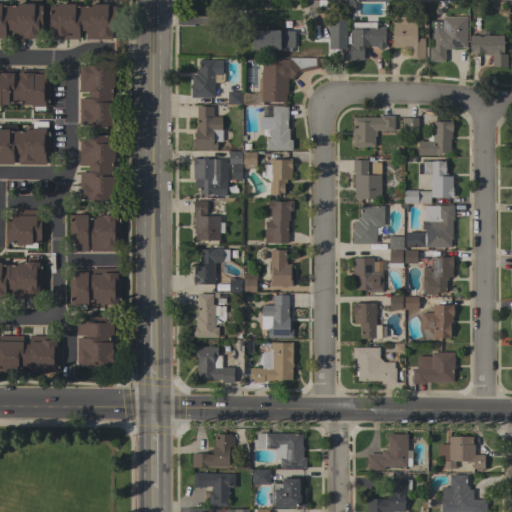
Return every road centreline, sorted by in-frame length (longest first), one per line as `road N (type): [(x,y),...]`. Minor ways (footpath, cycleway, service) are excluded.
road 1 (tertiary): [(511,413),(0,403)]
road 2 (tertiary): [(151,0),(154,511)]
road 3 (residential): [(321,107),(331,511)]
road 4 (residential): [(486,98),(484,415)]
road 5 (residential): [(511,98),(339,92),(321,107)]
